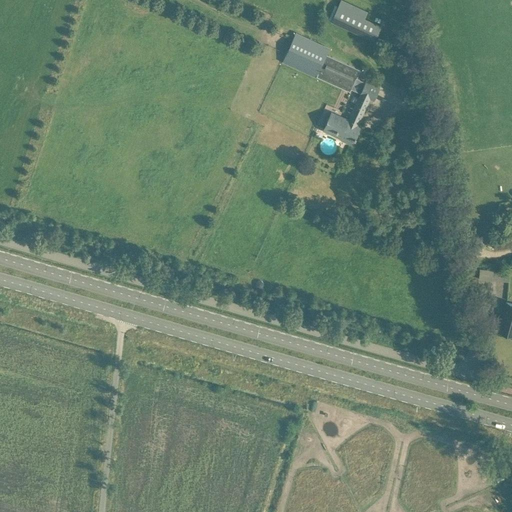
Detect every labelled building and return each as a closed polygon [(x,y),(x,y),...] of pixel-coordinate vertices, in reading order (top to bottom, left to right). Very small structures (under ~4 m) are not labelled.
[(331,21),(365,36),(374,40),(381,25),(364,18),(367,11),(358,7),(355,13),(338,5),(331,21)] [(318,74),(318,73),(326,54),(329,48),(296,33),(284,59),(318,74)] [(352,89),(357,78),(360,70),(326,54),(318,73),(352,89)] [(342,139),(342,140),(351,144),(354,138),(355,139),(356,136),(357,134),(357,133),(359,129),(356,128),(370,97),(373,99),(378,88),(357,78),(352,89),(361,93),(347,124),(330,116),(324,130),(342,138),(342,139)] [(511,303),(506,302),(501,322),(498,331),(511,334),(511,303)]
